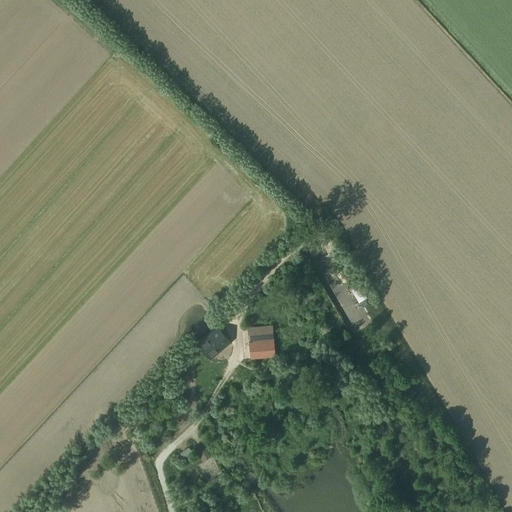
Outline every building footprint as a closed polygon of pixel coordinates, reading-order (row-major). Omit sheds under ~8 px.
[(359,301),(366,297),(358,284),(351,288),(359,301)] [(274,339),(273,325),(248,327),(249,341),(274,339)] [(218,327),(199,344),(204,350),(207,353),(216,345),(220,349),(230,341),(218,327)] [(276,356),(274,339),(249,341),(251,358),(276,356)] [(211,457),(204,446),(196,450),(203,461),(211,457)] [(189,447),(180,453),(184,458),(192,452),(189,447)]
